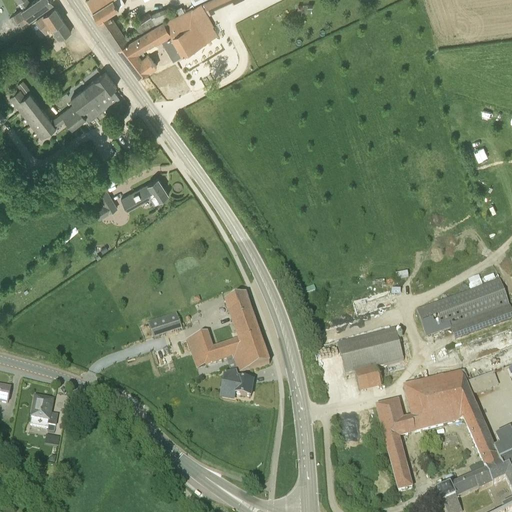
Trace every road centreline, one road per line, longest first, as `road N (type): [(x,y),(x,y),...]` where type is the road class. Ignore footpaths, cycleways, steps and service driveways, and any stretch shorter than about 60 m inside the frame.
road 1 (secondary): [(309,511),(296,381),(264,281),(216,199),(73,0)]
road 2 (secondary): [(250,508),(102,396),(0,359)]
road 3 (track): [(384,511),(426,499),(428,486),(473,468),(459,428),(407,440),(420,484)]
road 4 (unknown): [(135,88),(224,42),(236,11),(252,0)]
